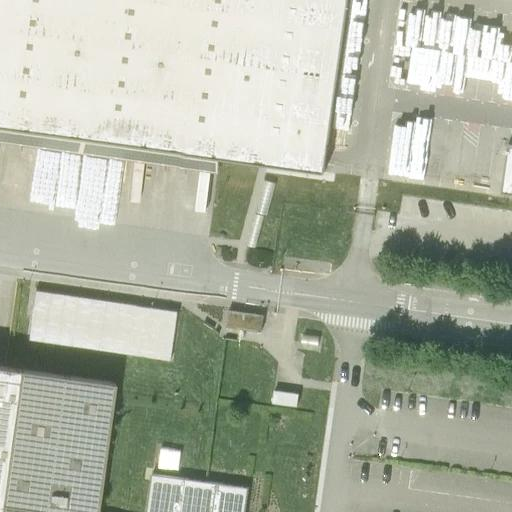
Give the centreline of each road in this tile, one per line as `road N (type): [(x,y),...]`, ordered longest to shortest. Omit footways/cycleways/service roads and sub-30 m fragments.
road 1 (unclassified): [(511,321),(358,300)]
road 2 (unknown): [(511,127),(375,113)]
